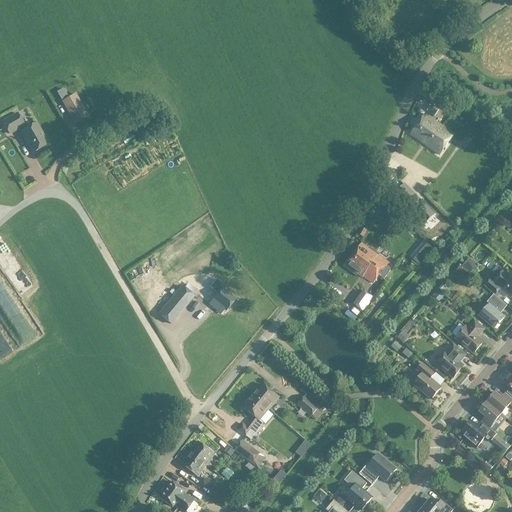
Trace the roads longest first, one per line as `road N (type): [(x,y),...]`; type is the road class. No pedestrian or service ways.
road 1 (unclassified): [(199,415),(337,249),(423,73),(504,0)]
road 2 (unclassified): [(0,222),(39,195),(71,200),(199,415)]
road 3 (residential): [(389,511),(432,461),(436,431),(511,334)]
